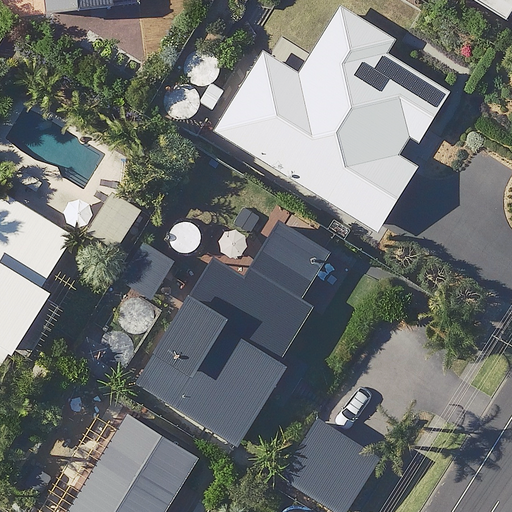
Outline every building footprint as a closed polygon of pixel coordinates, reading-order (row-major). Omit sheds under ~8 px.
[(52,0),(54,20),(115,14),(113,0),(52,0)] [(511,0),(467,0),(509,24),(511,18),(511,0)] [(390,51),(339,18),(301,78),(266,56),(218,133),(379,235),(418,174),(344,127),(352,114),(416,154),(449,101),(384,60),(390,51)] [(225,58),(197,44),(182,73),(209,88),(225,58)] [(143,210),(112,192),(87,234),(119,253),(143,210)] [(0,373),(9,359),(14,362),(54,300),(43,293),(77,239),(8,196),(0,207),(0,373)] [(338,263),(280,228),(247,284),(215,265),(140,390),(241,450),(287,373),(276,367),(338,263)] [(168,511),(199,461),(129,419),(72,511),(168,511)] [(363,511),(392,466),(318,420),(280,482),(327,511),(363,511)]
